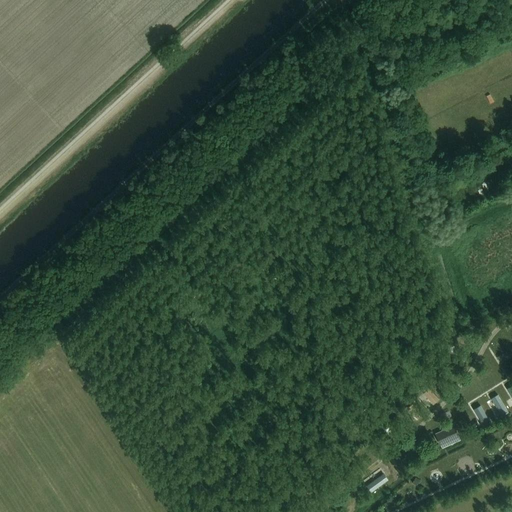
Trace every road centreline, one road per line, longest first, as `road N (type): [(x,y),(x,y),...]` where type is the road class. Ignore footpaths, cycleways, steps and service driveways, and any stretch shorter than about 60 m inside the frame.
road 1 (track): [(0,294),(279,42)]
road 2 (track): [(239,0),(0,220)]
road 3 (track): [(511,319),(489,338),(452,394),(337,496),(332,511)]
